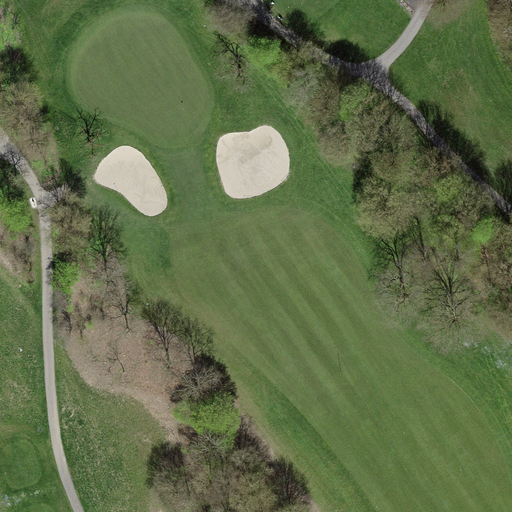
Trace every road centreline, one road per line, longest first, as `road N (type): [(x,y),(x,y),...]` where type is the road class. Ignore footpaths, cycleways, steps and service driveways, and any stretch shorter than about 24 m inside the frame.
road 1 (track): [(80,511),(58,449),(40,210),(22,164),(0,139)]
road 2 (track): [(250,0),(319,57),(399,98),(511,216)]
